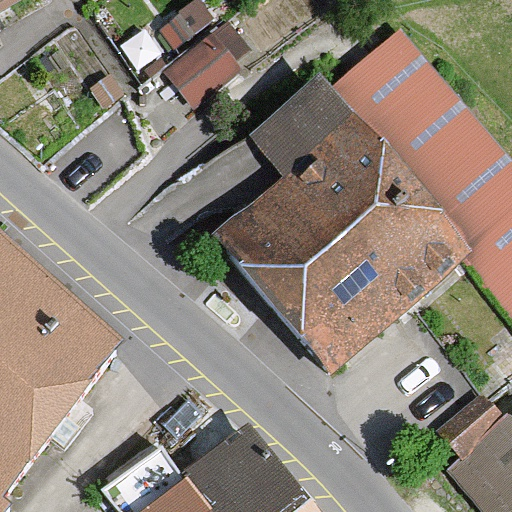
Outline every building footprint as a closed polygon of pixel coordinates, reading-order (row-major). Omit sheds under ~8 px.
[(0,0),(0,85),(39,56),(28,40),(81,0),(0,0)] [(290,32),(263,5),(198,69),(226,96),(290,32)] [(486,277),(511,306),(511,162),(403,35),(263,154),(288,184),(220,242),(350,393),(486,277)] [(131,357),(0,244),(0,511),(9,511),(72,439),(82,448),(95,433),(78,418),(131,357)] [(480,511),(511,511),(511,424),(506,429),(481,399),(438,435),(461,463),(448,474),(480,511)] [(166,453),(111,495),(124,511),(312,511),(255,437),(191,485),(166,453)]
